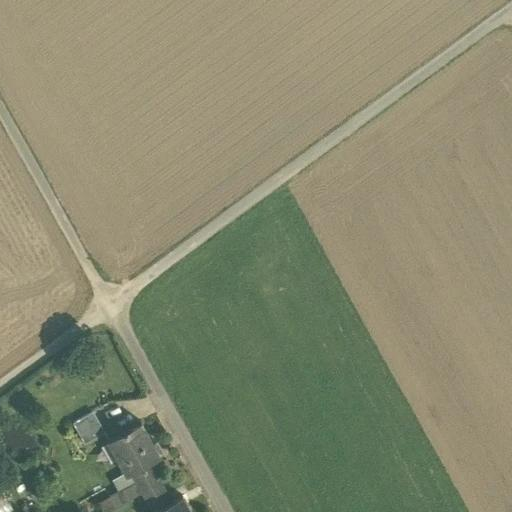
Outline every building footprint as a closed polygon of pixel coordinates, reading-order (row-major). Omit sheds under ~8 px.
[(92,410),(73,421),(84,442),(104,431),(92,410)] [(140,421),(108,439),(126,472),(148,460),(159,454),(140,421)] [(148,460),(130,470),(136,481),(142,490),(159,480),(148,460)] [(159,480),(142,490),(153,510),(170,500),(159,480)] [(136,481),(127,486),(132,496),(142,490),(136,481)] [(127,486),(109,496),(114,506),(132,496),(127,486)] [(0,494),(0,511),(10,511),(13,511),(4,492),(0,494)] [(153,510),(148,511),(190,511),(180,494),(170,500),(153,510)] [(109,496),(99,502),(104,511),(114,506),(109,496)]
